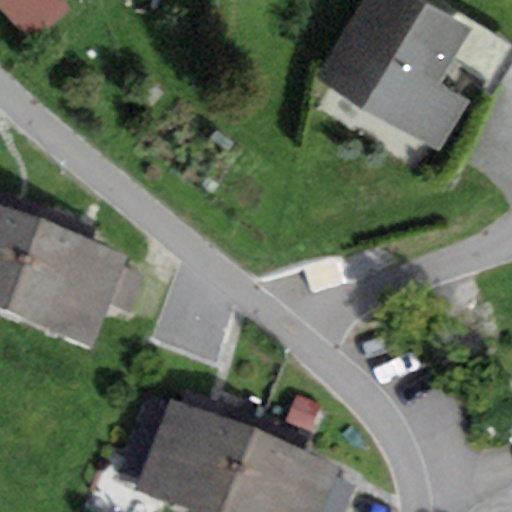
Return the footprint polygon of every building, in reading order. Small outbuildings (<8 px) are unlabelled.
[(70,9),(61,0),(0,0),(0,10),(31,44),(70,9)] [(415,0),(365,0),(318,78),(438,151),(467,104),(436,85),(468,32),(415,0)] [(0,310),(5,312),(40,219),(0,203),(0,310)] [(130,254),(40,219),(5,312),(94,346),(111,303),(128,310),(142,276),(124,269),(130,254)] [(185,511),(224,511),(253,432),(170,404),(138,496),(185,511)] [(325,511),(342,463),(253,432),(224,511),(325,511)]
